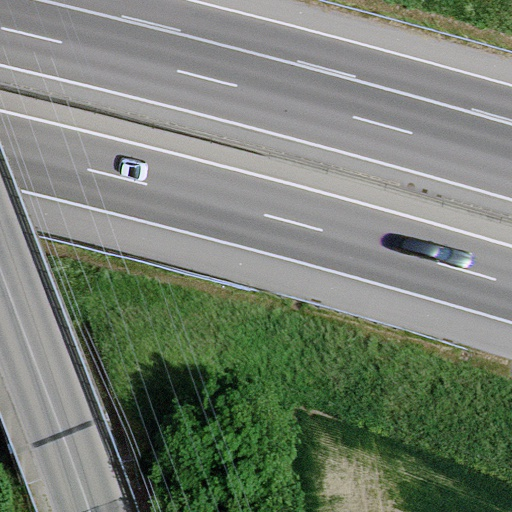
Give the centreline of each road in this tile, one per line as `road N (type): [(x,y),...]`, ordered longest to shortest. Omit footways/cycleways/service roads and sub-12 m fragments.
road 1 (motorway): [(0,149),(511,284)]
road 2 (motorway): [(511,161),(0,27)]
road 3 (motorway): [(511,140),(0,27)]
road 4 (tertiary): [(89,511),(0,270)]
